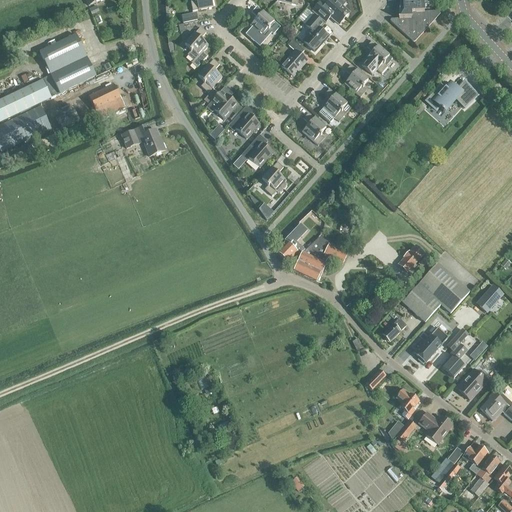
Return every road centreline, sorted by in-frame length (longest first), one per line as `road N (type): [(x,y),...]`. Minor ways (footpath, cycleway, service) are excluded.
road 1 (unclassified): [(511,456),(383,357),(335,302),(284,276),(179,115),(153,61),(145,0)]
road 2 (track): [(0,395),(284,276)]
road 3 (residential): [(288,104),(257,80),(254,57),(223,30),(222,16),(236,0)]
road 4 (residential): [(288,104),(373,13)]
